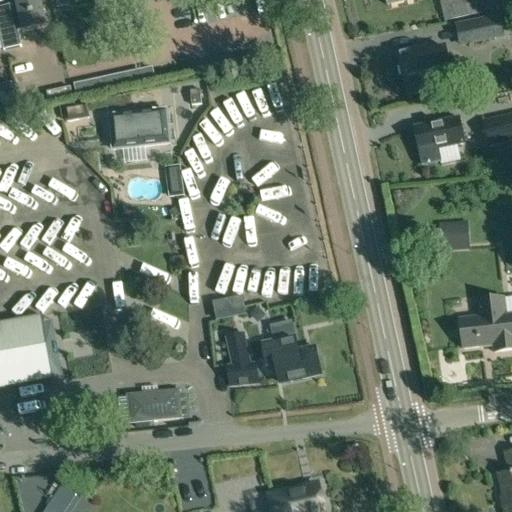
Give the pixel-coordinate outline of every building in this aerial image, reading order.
[(20,0),(21,1),(14,3),(15,6),(10,7),(10,6),(0,7),(0,45),(1,51),(19,47),(15,32),(20,31),(20,32),(44,27),(37,0),(20,0)] [(439,0),(445,22),(479,15),(476,3),(464,6),(462,0),(439,0)] [(466,23),(455,25),(459,47),(468,45),(471,44),(499,39),(504,37),(501,25),(500,16),(466,23)] [(447,49),(438,51),(428,53),(427,50),(398,56),(406,97),(435,91),(432,78),(452,74),(447,49)] [(152,68),(144,70),(147,82),(155,80),(152,68)] [(144,70),(137,72),(139,84),(147,82),(144,70)] [(137,72),(129,73),(131,85),(139,84),(137,72)] [(129,73),(121,75),(123,87),(131,85),(129,73)] [(121,75),(113,77),(115,89),(123,87),(121,75)] [(113,77),(105,79),(108,91),(115,89),(113,77)] [(105,79),(97,80),(100,92),(108,91),(105,79)] [(97,80),(89,82),(92,94),(100,92),(97,80)] [(89,82),(81,84),(84,96),(92,94),(89,82)] [(81,84),(73,85),(76,97),(84,96),(81,84)] [(11,85),(0,87),(0,103),(14,100),(11,85)] [(72,87),(46,92),(49,103),(74,97),(72,87)] [(66,124),(90,119),(87,104),(63,109),(66,124)] [(109,111),(112,149),(170,144),(167,106),(109,111)] [(511,116),(483,123),(488,147),(511,142),(511,116)] [(460,118),(443,122),(414,128),(422,165),(440,162),(437,149),(465,143),(460,118)] [(465,222),(440,224),(443,253),(468,251),(465,222)] [(241,297),(211,304),(215,322),(245,316),(241,297)] [(511,316),(506,318),(503,299),(477,302),(479,318),(459,320),(463,350),(493,347),(493,354),(511,351),(511,316)] [(0,389),(53,380),(41,317),(0,324),(0,389)] [(267,351),(263,352),(266,367),(270,366),(275,365),(277,372),(280,384),(289,382),(289,383),(320,376),(314,347),(296,352),(293,338),(289,323),(270,327),(273,342),(265,344),(267,351)] [(229,390),(260,387),(257,363),(251,364),(244,334),(225,338),(231,366),(227,366),(229,390)] [(182,419),(179,392),(128,397),(130,424),(182,419)] [(509,475),(499,477),(506,509),(503,510),(503,511),(511,511),(511,453),(505,455),(509,475)] [(72,511),(81,498),(80,498),(62,486),(45,511),(72,511)] [(322,511),(317,487),(285,494),(268,497),(271,509),(285,506),(286,511),(322,511)]
